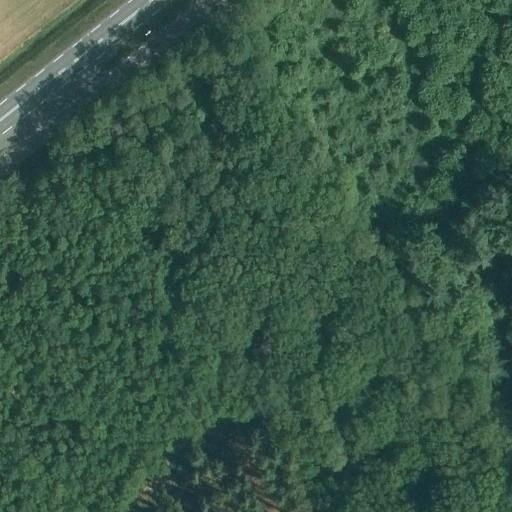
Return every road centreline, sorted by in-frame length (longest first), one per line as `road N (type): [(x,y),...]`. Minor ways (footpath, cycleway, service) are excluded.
road 1 (unclassified): [(0,168),(212,0)]
road 2 (primary): [(0,119),(150,0)]
